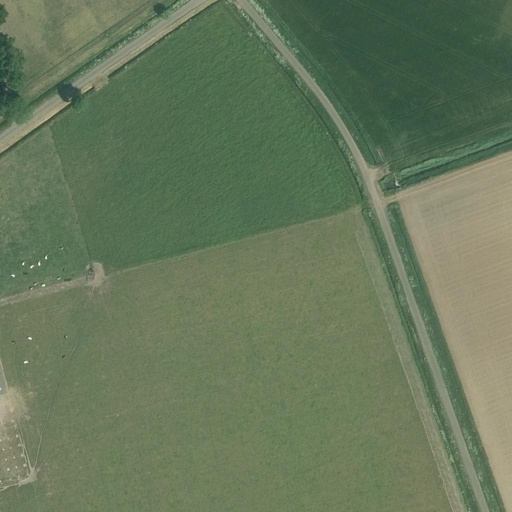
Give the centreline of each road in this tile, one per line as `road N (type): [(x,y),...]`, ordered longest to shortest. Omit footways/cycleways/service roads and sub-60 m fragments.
road 1 (unclassified): [(487,511),(362,169),(321,99),(241,0)]
road 2 (unclassified): [(0,140),(199,0)]
